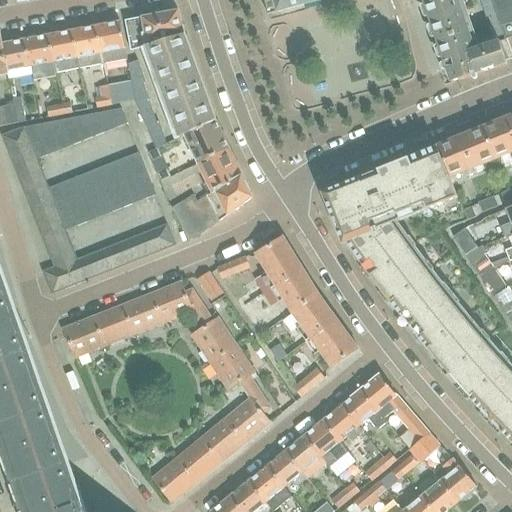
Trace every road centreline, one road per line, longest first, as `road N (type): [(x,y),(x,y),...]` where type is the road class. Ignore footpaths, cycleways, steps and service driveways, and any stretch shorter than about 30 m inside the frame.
road 1 (residential): [(37,314),(222,243),(283,195)]
road 2 (residential): [(192,511),(387,347)]
road 3 (residential): [(283,195),(304,172),(510,89)]
road 4 (residential): [(140,511),(78,425),(37,314)]
road 5 (residential): [(203,0),(283,195)]
road 6 (residential): [(387,347),(283,195)]
road 7 (residential): [(511,480),(387,347)]
road 8 (residential): [(37,314),(0,181)]
